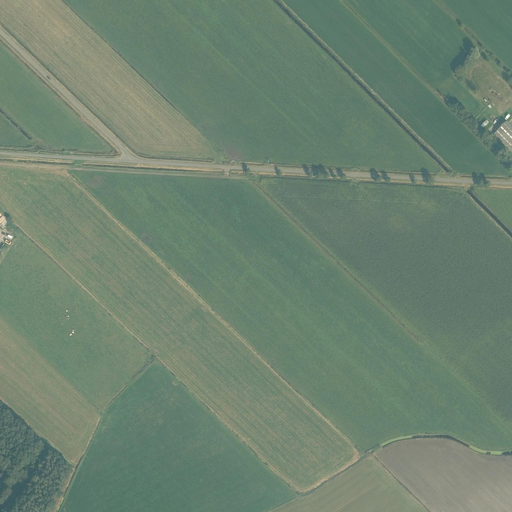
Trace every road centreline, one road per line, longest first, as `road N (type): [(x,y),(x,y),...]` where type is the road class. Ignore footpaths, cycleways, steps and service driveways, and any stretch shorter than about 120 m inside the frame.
road 1 (unclassified): [(511,183),(135,161)]
road 2 (unclassified): [(135,161),(0,32)]
road 3 (unclassified): [(135,161),(0,153)]
